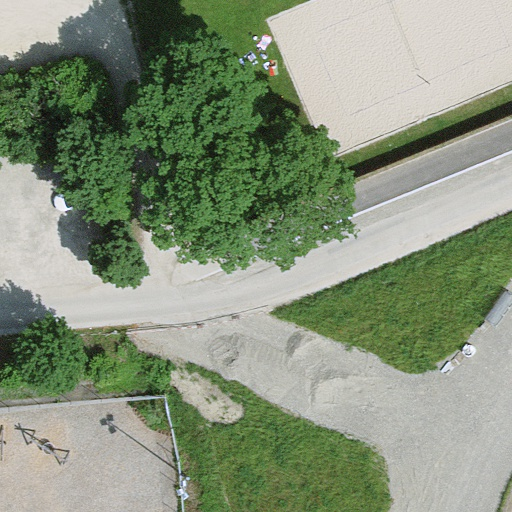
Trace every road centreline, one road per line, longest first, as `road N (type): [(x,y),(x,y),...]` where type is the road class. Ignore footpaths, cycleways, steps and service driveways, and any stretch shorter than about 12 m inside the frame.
road 1 (residential): [(183,299),(0,313)]
road 2 (tertiary): [(448,511),(468,443),(511,371)]
